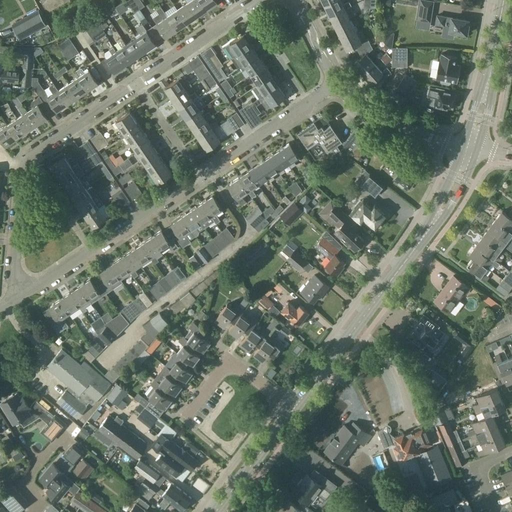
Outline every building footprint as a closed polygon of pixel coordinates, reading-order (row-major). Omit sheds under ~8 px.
[(40,0),(47,12),(68,0),(40,0)] [(129,0),(128,1),(135,13),(140,11),(132,0),(129,0)] [(141,0),(132,0),(140,11),(146,7),(145,6),(141,0)] [(191,0),(187,3),(196,17),(207,10),(199,0),(191,0)] [(199,0),(207,10),(217,3),(215,0),(199,0)] [(340,0),(335,0),(324,5),(330,17),(345,9),(351,6),(349,1),(343,4),(340,0)] [(389,10),(389,0),(376,0),(376,9),(389,10)] [(433,1),(426,0),(420,0),(417,19),(430,22),(433,1)] [(177,10),(187,24),(196,17),(187,3),(177,10)] [(166,38),(176,31),(167,17),(160,7),(156,10),(159,14),(153,18),(166,38)] [(109,12),(112,17),(119,12),(117,8),(109,12)] [(335,27),(350,20),(345,9),(330,17),(335,27)] [(46,25),(38,10),(13,24),(21,39),(46,25)] [(167,17),(176,31),(187,24),(177,10),(167,17)] [(436,14),(436,15),(432,14),(431,23),(435,24),(444,26),(442,36),(453,38),(454,32),(466,34),(468,25),(467,25),(468,20),(446,16),(436,14)] [(99,24),(88,32),(91,37),(102,29),(108,25),(108,24),(111,23),(108,18),(103,21),(99,24)] [(84,27),(88,32),(99,24),(98,22),(96,19),(84,27)] [(340,38),(356,30),(350,20),(335,27),(340,38)] [(141,34),(136,37),(145,52),(146,51),(147,53),(153,49),(152,47),(156,44),(142,24),(136,28),(141,34)] [(102,29),(91,37),(94,42),(106,35),(102,29)] [(357,50),(370,44),(368,39),(361,42),(356,30),(340,38),(346,50),(355,45),(357,50)] [(230,44),(225,47),(232,57),(236,54),(250,44),(244,34),(230,44)] [(122,47),(116,51),(125,65),(135,58),(126,44),(121,37),(117,40),(122,47)] [(126,44),(135,58),(145,52),(136,37),(126,44)] [(60,50),(72,42),(69,38),(57,46),(60,50)] [(64,55),(75,47),(72,42),(60,50),(64,55)] [(236,54),(232,57),(232,58),(234,57),(240,66),(243,64),(257,54),(250,44),(236,54)] [(362,73),(373,63),(366,54),(373,48),(370,44),(357,50),(361,57),(354,64),(362,73)] [(33,68),(35,48),(17,46),(16,58),(24,58),(23,68),(24,68),(23,87),(31,87),(33,68)] [(41,47),(36,47),(35,54),(36,57),(44,51),(41,47)] [(75,47),(64,55),(67,60),(79,52),(75,47)] [(112,54),(105,58),(108,62),(115,72),(117,74),(123,70),(122,68),(125,65),(116,51),(113,47),(109,50),(112,54)] [(210,57),(215,54),(211,47),(201,54),(205,60),(210,57)] [(393,48),(393,67),(408,67),(408,48),(393,48)] [(440,61),(439,61),(435,78),(440,79),(440,81),(441,83),(448,84),(450,83),(450,81),(457,83),(460,65),(454,64),(455,57),(457,57),(457,56),(441,53),(440,61)] [(215,54),(210,57),(218,69),(219,68),(223,65),(215,54)] [(243,64),(240,66),(243,71),(246,69),(250,74),(264,64),(257,54),(243,64)] [(198,65),(203,62),(198,55),(188,62),(193,69),(198,65)] [(205,60),(213,72),(218,69),(210,57),(205,60)] [(2,60),(0,60),(0,80),(4,81),(19,82),(21,70),(5,68),(5,66),(1,66),(2,60)] [(203,62),(198,65),(206,77),(211,74),(203,62)] [(373,63),(362,73),(371,83),(378,77),(383,84),(390,72),(387,68),(382,72),(373,63)] [(264,64),(250,74),(257,84),(271,74),(264,64)] [(193,69),(201,81),(204,78),(206,77),(198,65),(193,69)] [(75,72),(78,77),(88,91),(98,83),(89,69),(85,72),(82,68),(80,68),(75,72)] [(219,82),(226,77),(219,68),(218,69),(213,72),(219,82)] [(211,88),(217,83),(211,74),(206,77),(204,78),(211,88)] [(257,85),(253,87),(256,92),(260,89),(264,95),(278,85),(281,84),(276,76),(273,78),(271,74),(257,84),(257,85)] [(407,98),(418,82),(406,75),(396,91),(407,98)] [(78,97),(88,91),(78,77),(68,83),(78,97)] [(171,98),(185,89),(191,85),(187,79),(184,81),(181,77),(164,88),(171,98)] [(32,85),(41,98),(48,93),(39,81),(39,78),(33,78),(32,85)] [(223,85),(222,85),(226,90),(232,86),(227,79),(221,83),(223,85)] [(62,87),(58,90),(68,104),(78,97),(68,83),(62,87)] [(57,111),(68,104),(58,90),(54,84),(51,86),(51,89),(54,93),(48,97),(57,111)] [(264,95),(260,97),(263,102),(267,99),(271,105),(285,96),(278,85),(264,95)] [(439,89),(430,87),(428,96),(436,99),(435,104),(447,107),(448,106),(451,107),(455,94),(438,90),(439,89)] [(171,98),(178,109),(192,99),(198,95),(195,91),(189,95),(185,89),(171,98)] [(33,107),(27,111),(37,125),(47,118),(44,114),(49,110),(40,96),(32,101),(32,104),(33,107)] [(192,99),(178,109),(185,119),(199,109),(192,99)] [(8,103),(1,106),(4,111),(10,108),(8,103)] [(249,103),(244,107),(252,119),(257,115),(250,105),(249,103)] [(22,114),(17,118),(27,132),(37,125),(27,111),(24,106),(19,109),(22,114)] [(239,110),(247,122),(252,119),(244,107),(239,110)] [(199,109),(185,119),(191,128),(206,119),(206,120),(212,116),(209,112),(203,115),(199,109)] [(119,135),(137,123),(130,112),(116,122),(115,121),(112,123),(115,128),(118,126),(123,132),(119,135)] [(232,115),(240,127),(245,124),(237,112),(232,115)] [(324,114),(297,133),(315,160),(332,148),(334,152),(341,148),(342,147),(358,160),(365,150),(358,144),(366,134),(356,127),(345,141),(342,141),(324,114)] [(235,130),(240,127),(232,115),(227,119),(235,130)] [(16,139),(27,132),(17,118),(7,125),(16,139)] [(206,119),(191,128),(199,139),(213,130),(218,126),(215,121),(210,125),(206,120),(206,119)] [(129,142),(143,132),(137,123),(119,135),(122,139),(125,136),(129,142)] [(0,137),(6,146),(16,139),(7,125),(0,129),(0,137)] [(220,140),(213,130),(199,139),(206,150),(220,140)] [(95,136),(103,147),(108,144),(100,132),(95,136)] [(136,152),(150,142),(143,132),(129,142),(136,152)] [(99,150),(103,147),(95,136),(91,138),(99,150)] [(375,138),(371,145),(392,160),(397,154),(375,138)] [(83,144),(91,155),(96,152),(88,140),(83,144)] [(143,162),(157,152),(150,142),(136,152),(143,162)] [(289,143),(279,150),(288,164),(291,168),(296,164),(293,161),(299,157),(289,143)] [(86,159),(91,155),(83,144),(78,147),(86,159)] [(278,171),(280,175),(285,171),(283,168),(288,164),(279,150),(268,157),(278,171)] [(150,172),(164,163),(157,152),(143,162),(150,172)] [(51,166),(49,168),(53,174),(55,173),(57,176),(71,167),(64,156),(51,166)] [(107,163),(111,169),(115,166),(108,156),(104,159),(107,163)] [(268,178),(270,181),(274,179),(272,175),(278,171),(268,157),(258,164),(268,178)] [(71,167),(57,176),(64,187),(78,177),(84,173),(78,163),(71,167)] [(164,163),(150,172),(157,183),(171,173),(164,163)] [(397,163),(392,170),(397,174),(393,180),(396,181),(398,184),(399,183),(407,189),(416,177),(403,167),(397,163)] [(249,170),(258,185),(268,178),(258,164),(249,170)] [(317,174),(309,164),(304,168),(312,178),(317,174)] [(109,170),(105,173),(109,179),(113,177),(109,170)] [(238,177),(248,192),(252,198),(257,195),(253,188),(258,185),(249,170),(238,177)] [(366,180),(362,185),(375,196),(383,186),(365,171),(361,176),(366,180)] [(78,177),(64,187),(71,196),(85,187),(90,184),(87,179),(82,182),(78,177)] [(243,195),(248,192),(238,177),(228,185),(242,205),(247,202),(243,195)] [(289,186),(297,196),(303,190),(297,181),(289,186)] [(129,185),(137,197),(142,193),(134,182),(129,185)] [(132,200),(137,197),(129,185),(124,188),(132,200)] [(85,187),(71,196),(78,207),(92,197),(85,187)] [(118,193),(126,205),(130,202),(122,190),(118,193)] [(120,208),(126,205),(118,193),(112,197),(120,208)] [(213,195),(202,202),(212,216),(216,223),(220,220),(216,213),(222,209),(213,195)] [(285,196),(282,199),(287,204),(290,201),(285,196)] [(92,197),(78,207),(85,217),(99,207),(92,197)] [(364,200),(351,214),(371,232),(386,214),(375,205),(373,207),(364,200)] [(290,225),(305,211),(295,201),(280,215),(290,225)] [(202,202),(192,209),(202,223),(204,227),(208,224),(206,220),(212,216),(202,202)] [(275,210),(278,213),(283,208),(280,204),(275,210)] [(335,205),(331,209),(327,205),(319,214),(332,226),(334,224),(339,228),(335,232),(354,250),(356,248),(358,249),(360,248),(362,247),(363,244),(362,242),(363,240),(353,231),(358,226),(335,205)] [(99,207),(85,217),(92,227),(106,218),(99,207)] [(192,209),(182,216),(191,230),(195,236),(198,234),(198,231),(196,227),(202,223),(192,209)] [(502,211),(501,211),(511,218),(511,209),(507,215),(502,211)] [(273,218),(278,213),(275,210),(270,214),(273,218)] [(495,219),(511,231),(511,218),(501,211),(495,219)] [(269,222),(261,213),(250,223),(259,232),(269,222)] [(182,216),(171,223),(172,224),(180,235),(176,238),(183,247),(191,242),(186,234),(191,230),(182,216)] [(507,241),(511,245),(511,240),(509,238),(511,234),(511,231),(495,219),(489,228),(507,241)] [(272,246),(279,241),(268,227),(262,232),(272,246)] [(227,228),(222,231),(231,242),(235,239),(227,228)] [(489,228),(483,236),(500,250),(504,245),(511,251),(511,245),(507,241),(489,228)] [(162,230),(151,237),(161,251),(168,246),(169,249),(175,251),(179,247),(174,239),(170,242),(162,231),(162,230)] [(217,235),(226,246),(231,242),(222,231),(217,235)] [(476,245),(500,263),(502,260),(496,255),(500,250),(483,236),(476,245)] [(151,237),(141,244),(150,258),(155,264),(160,261),(158,259),(163,255),(161,251),(151,237)] [(320,241),(315,248),(330,260),(325,266),(326,267),(325,268),(325,270),(328,273),(330,272),(331,271),(336,275),(341,269),(339,268),(344,262),(335,254),(334,255),(331,252),(335,247),(326,240),(323,244),(320,241)] [(211,257),(216,254),(207,243),(202,246),(211,257)] [(266,243),(250,260),(254,265),(260,259),(259,258),(270,247),(266,243)] [(141,244),(131,251),(141,265),(150,258),(141,244)] [(497,267),(500,263),(476,245),(469,255),(475,259),(487,268),(491,263),(497,267)] [(198,250),(206,261),(211,257),(202,246),(198,250)] [(290,256),(287,259),(299,269),(302,266),(307,261),(308,259),(296,249),(295,250),(290,256)] [(131,251),(121,258),(130,272),(135,278),(139,275),(135,269),(141,265),(131,251)] [(121,258),(111,264),(120,279),(130,272),(121,258)] [(483,273),(487,268),(475,259),(468,268),(480,277),(486,281),(489,277),(483,273)] [(232,266),(229,262),(228,260),(219,267),(220,269),(222,272),(223,272),(232,266)] [(111,264),(100,272),(106,280),(102,283),(108,292),(123,282),(120,279),(111,264)] [(173,269),(182,280),(186,277),(178,266),(173,269)] [(173,269),(163,277),(172,288),(182,280),(173,269)] [(511,285),(511,272),(509,270),(506,275),(506,274),(503,279),(511,285)] [(208,286),(218,278),(213,272),(203,279),(208,286)] [(314,275),(301,292),(313,302),(321,292),(323,293),(329,286),(314,275)] [(453,276),(443,288),(434,301),(449,311),(463,292),(465,294),(469,287),(453,276)] [(163,277),(154,284),(163,295),(172,288),(163,277)] [(279,277),(275,282),(287,293),(291,289),(279,277)] [(90,278),(80,286),(92,303),(106,293),(100,284),(96,287),(90,278)] [(505,296),(511,286),(511,285),(503,279),(496,288),(505,296)] [(157,299),(163,295),(154,284),(149,288),(157,299)] [(203,291),(198,285),(197,284),(192,288),(197,295),(203,291)] [(76,288),(70,293),(79,307),(83,312),(87,310),(86,307),(92,303),(80,286),(76,288)] [(189,290),(180,297),(186,306),(195,299),(189,290)] [(59,299),(69,314),(79,307),(70,293),(59,299)] [(274,303),(265,294),(258,301),(267,309),(272,304),(274,303)] [(246,295),(239,304),(244,308),(251,299),(246,295)] [(139,296),(134,299),(143,310),(148,307),(139,296)] [(175,301),(181,310),(186,306),(180,297),(175,301)] [(63,318),(69,314),(59,299),(49,307),(50,308),(43,312),(58,333),(68,326),(63,318)] [(126,306),(134,317),(143,310),(134,299),(126,306)] [(288,302),(281,311),(299,324),(301,325),(306,319),(304,317),(309,311),(300,305),(297,308),(288,302)] [(240,314),(241,315),(244,310),(235,303),(232,308),(227,304),(215,320),(223,326),(231,316),(236,320),(240,314)] [(280,311),(272,304),(267,309),(275,317),(280,311)] [(202,310),(197,317),(203,322),(206,313),(202,310)] [(121,313),(105,323),(108,326),(117,335),(129,323),(129,322),(121,313)] [(159,313),(150,320),(159,333),(168,324),(159,313)] [(426,341),(433,346),(443,332),(437,327),(438,325),(423,313),(407,335),(422,347),(426,341)] [(249,321),(241,315),(240,314),(236,320),(229,330),(237,337),(245,327),(250,331),(252,328),(258,320),(253,316),(249,321)] [(141,338),(148,345),(159,333),(150,320),(142,325),(147,332),(141,338)] [(190,329),(184,336),(188,339),(187,339),(193,344),(203,351),(210,343),(200,335),(204,330),(193,322),(189,328),(190,328),(190,329)] [(105,323),(95,331),(98,335),(108,344),(117,335),(108,326),(105,323)] [(266,339),(269,334),(264,330),(260,334),(252,328),(250,331),(240,344),(248,350),(256,340),(261,344),(265,338),(266,339)] [(466,345),(458,357),(463,361),(475,344),(458,331),(454,336),(466,345)] [(265,338),(261,344),(253,354),(262,361),(270,351),(275,355),(283,344),(277,340),(269,334),(266,339),(265,338)] [(187,339),(188,339),(183,335),(178,341),(184,344),(177,353),(193,365),(199,356),(189,349),(193,344),(187,339)] [(141,338),(137,342),(144,349),(148,345),(141,338)] [(99,353),(103,349),(94,339),(89,344),(99,353)] [(140,354),(144,349),(137,342),(133,346),(140,354)] [(91,361),(99,353),(89,344),(85,347),(88,350),(84,354),(91,361)] [(129,350),(136,358),(140,354),(133,346),(129,350)] [(62,349),(47,366),(70,386),(64,394),(58,401),(77,417),(86,406),(85,405),(88,401),(93,404),(110,383),(84,362),(81,365),(62,349)] [(125,355),(132,362),(136,358),(129,350),(125,355)] [(171,357),(166,366),(170,369),(175,373),(186,381),(192,372),(182,365),(186,360),(193,365),(177,353),(175,352),(171,357)] [(121,359),(128,366),(132,362),(125,355),(121,359)] [(511,381),(511,367),(508,358),(502,361),(499,355),(494,357),(496,361),(493,363),(502,384),(506,382),(506,384),(511,381)] [(116,363),(124,370),(128,366),(121,359),(116,363)] [(112,367),(120,375),(124,370),(116,363),(112,367)] [(165,387),(175,395),(182,386),(172,378),(175,373),(170,369),(166,366),(165,365),(161,371),(155,379),(160,382),(159,383),(165,387)] [(438,392),(447,380),(427,365),(419,377),(438,392)] [(112,367),(108,371),(116,379),(120,375),(112,367)] [(153,386),(146,395),(149,397),(151,398),(148,402),(154,406),(162,412),(164,408),(165,408),(171,400),(161,392),(165,387),(159,383),(160,382),(155,379),(151,384),(153,386)] [(117,383),(107,397),(117,405),(121,408),(131,395),(127,392),(128,391),(117,383)] [(474,410),(501,398),(497,388),(476,397),(479,403),(472,406),(470,407),(471,411),(474,409),(474,410)] [(23,417),(25,421),(31,417),(27,409),(29,408),(22,396),(19,397),(17,394),(15,395),(12,395),(8,398),(8,400),(6,401),(7,404),(3,406),(14,422),(23,417)] [(492,414),(506,408),(501,398),(474,410),(476,414),(482,411),(485,417),(492,414)] [(429,415),(424,404),(413,409),(417,420),(429,415)] [(431,412),(435,425),(438,423),(447,419),(448,419),(443,407),(431,412)] [(109,414),(97,429),(107,437),(137,459),(147,446),(146,442),(121,423),(124,421),(117,416),(115,419),(109,414)] [(497,424),(492,414),(485,417),(472,422),(474,429),(468,431),(470,436),(497,424)] [(42,432),(52,439),(64,424),(55,416),(42,432)] [(198,461),(171,440),(178,431),(160,417),(151,428),(160,435),(153,444),(153,446),(161,453),(156,460),(176,476),(184,465),(191,470),(198,461)] [(71,427),(75,430),(83,421),(79,418),(71,427)] [(452,430),(447,419),(438,423),(443,434),(452,430)] [(344,425),(325,450),(341,463),(360,437),(366,442),(372,435),(353,421),(348,428),(344,425)] [(481,443),(501,434),(497,424),(470,436),(471,440),(478,437),(481,443)] [(397,442),(398,446),(393,448),(397,459),(403,457),(407,459),(411,458),(411,453),(422,449),(422,448),(431,444),(423,425),(415,428),(415,429),(403,434),(403,433),(395,437),(390,433),(390,434),(387,431),(389,428),(386,426),(384,429),(378,431),(378,430),(377,431),(384,447),(397,442)] [(457,441),(452,430),(443,434),(448,445),(453,443),(457,441)] [(8,434),(2,438),(13,455),(18,452),(8,434)] [(476,451),(478,456),(498,448),(505,445),(501,434),(481,443),(483,449),(476,451)] [(21,444),(29,460),(40,455),(36,447),(39,446),(35,438),(21,444)] [(448,445),(452,455),(461,452),(457,441),(453,443),(448,445)] [(443,442),(419,452),(434,486),(457,476),(443,442)] [(73,465),(82,454),(72,445),(63,456),(66,458),(73,465)] [(398,462),(393,451),(382,456),(387,467),(398,462)] [(462,451),(461,452),(452,455),(457,465),(464,462),(462,459),(465,458),(462,451)] [(160,473),(140,458),(133,466),(134,466),(146,476),(153,482),(160,473)] [(82,477),(91,466),(83,459),(74,470),(82,477)] [(53,463),(41,477),(42,478),(41,479),(46,482),(51,486),(47,490),(63,472),(58,468),(53,463)] [(511,471),(511,469),(501,473),(509,494),(511,492),(511,471)] [(63,472),(47,490),(52,494),(51,495),(55,499),(56,498),(58,499),(67,488),(74,494),(79,487),(80,486),(69,477),(65,474),(63,472)] [(336,485),(322,475),(317,482),(307,474),(303,480),(301,479),(297,485),(298,486),(294,491),(309,502),(316,493),(325,500),(336,485)] [(158,487),(159,486),(153,482),(146,476),(141,483),(135,490),(149,500),(156,491),(161,495),(161,496),(158,500),(167,508),(170,503),(180,511),(191,498),(171,482),(164,492),(158,487)] [(17,511),(28,503),(12,485),(0,495),(0,496),(13,511),(17,511)] [(74,494),(71,499),(88,511),(108,511),(105,510),(107,507),(101,502),(104,499),(102,497),(96,493),(95,492),(92,497),(85,491),(79,487),(74,494)] [(426,498),(425,498),(431,511),(432,511),(458,500),(458,501),(459,501),(453,487),(452,487),(453,488),(427,499),(426,498)] [(362,507),(357,511),(382,511),(386,508),(370,495),(362,507)] [(149,511),(145,509),(149,504),(140,497),(135,502),(127,511),(149,511)] [(280,509),(277,511),(303,511),(297,507),(288,500),(281,510),(280,509)]
